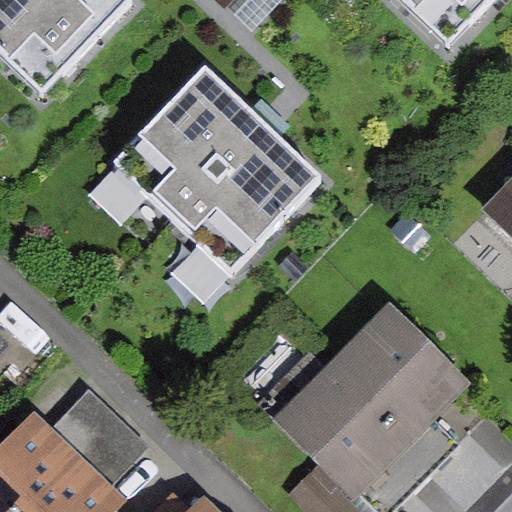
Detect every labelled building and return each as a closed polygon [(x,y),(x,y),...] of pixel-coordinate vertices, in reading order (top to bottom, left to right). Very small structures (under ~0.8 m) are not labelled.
[(0,0),(0,26),(5,22),(63,78),(132,6),(125,0),(0,0)] [(396,0),(446,48),(493,0),(396,0)] [(115,169),(231,278),(321,183),(205,74),(115,169)] [(511,176),(478,210),(511,244),(511,176)] [(343,481),(373,511),(393,511),(458,447),(431,421),(470,382),(388,301),(318,372),(308,362),(265,404),(325,463),(314,473),(332,491),(343,481)] [(110,462),(141,433),(93,384),(63,414),(110,462)] [(0,511),(30,511),(73,469),(33,431),(7,458),(0,451),(0,511)] [(107,511),(112,507),(73,469),(30,511),(107,511)] [(353,511),(332,491),(314,473),(292,496),(308,511),(353,511)] [(217,511),(204,498),(191,511),(173,493),(154,511),(217,511)]
